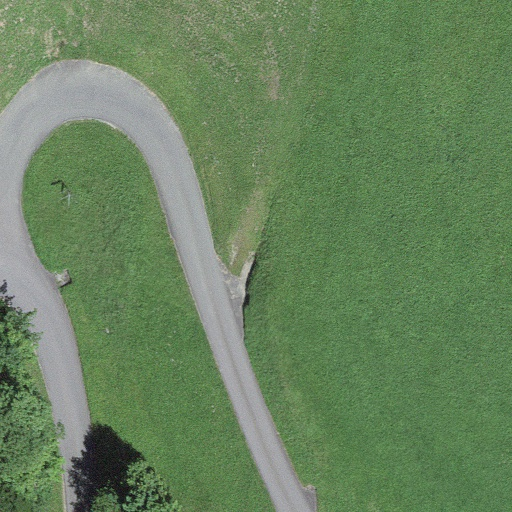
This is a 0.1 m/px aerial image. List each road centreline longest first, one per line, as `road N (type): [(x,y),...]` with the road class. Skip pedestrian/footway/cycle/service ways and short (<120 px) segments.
road 1 (track): [(0,157),(42,103),(64,91),(112,97),(139,115),(178,175),(221,333),(296,511)]
road 2 (track): [(0,253),(48,325),(89,511)]
